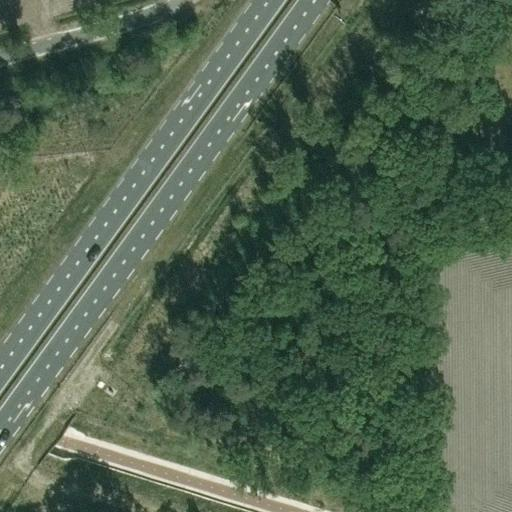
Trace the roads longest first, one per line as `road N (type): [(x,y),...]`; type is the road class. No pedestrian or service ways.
road 1 (trunk): [(0,420),(306,0)]
road 2 (trunk): [(277,0),(0,380)]
road 3 (unclassified): [(179,0),(0,56)]
